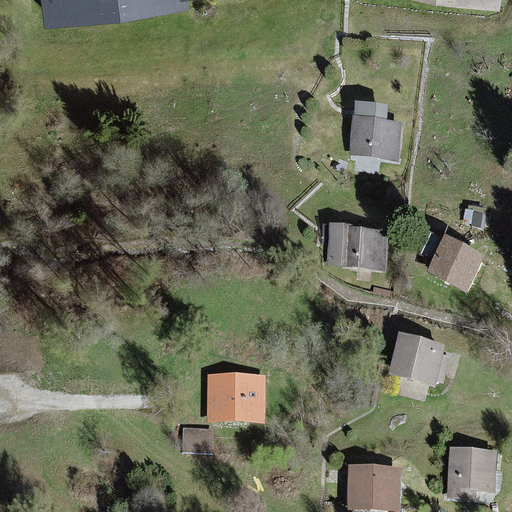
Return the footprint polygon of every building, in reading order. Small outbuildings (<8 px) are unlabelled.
[(39,0),(42,20),(177,2),(177,0),(39,0)] [(356,110),(350,160),(400,166),(404,130),(392,129),(393,115),(356,110)] [(394,240),(333,232),(328,270),(389,278),(394,240)] [(487,263),(446,244),(429,280),(470,299),(487,263)] [(450,354),(401,342),(390,383),(439,396),(450,354)] [(268,383),(211,384),(212,432),(269,432),(268,383)] [(498,458),(453,456),(451,505),(474,506),(474,498),(496,499),(498,458)] [(400,511),(403,475),(353,473),(350,511),(400,511)]
